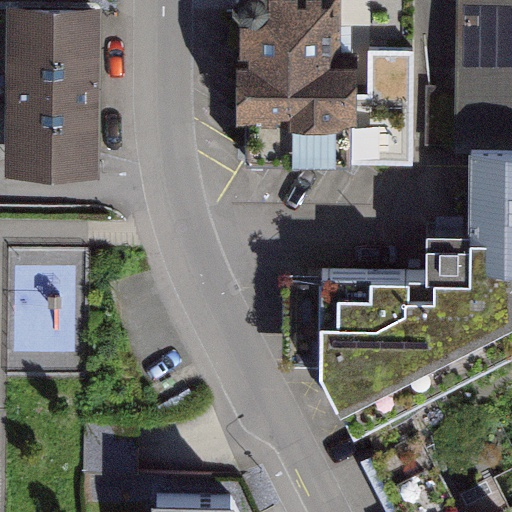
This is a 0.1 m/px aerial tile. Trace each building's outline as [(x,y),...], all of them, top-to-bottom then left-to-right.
[(102,0),(7,0),(7,164),(101,165),(102,0)] [(511,1),(460,2),(461,155),(462,230),(480,230),(511,229),(511,1)] [(230,125),(352,124),(352,67),(324,67),(323,3),(240,4),(241,62),(229,62),(230,125)] [(511,229),(480,230),(462,230),(416,238),(414,277),(284,279),(282,367),(314,366),(354,440),(511,358),(511,229)] [(19,249),(18,362),(89,362),(90,249),(19,249)] [(251,511),(236,481),(153,480),(152,511),(251,511)]
